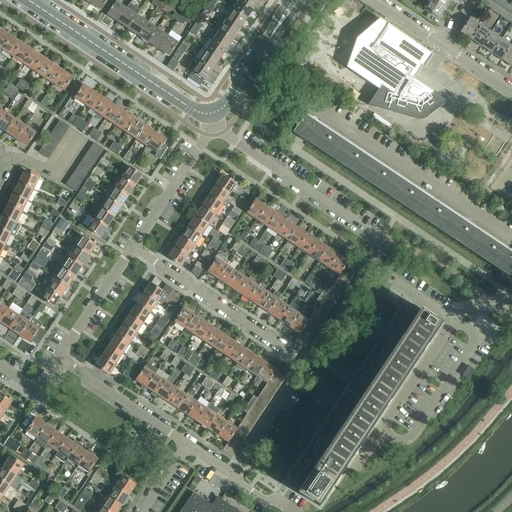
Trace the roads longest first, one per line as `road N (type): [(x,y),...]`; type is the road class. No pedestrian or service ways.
road 1 (residential): [(304,360),(382,239),(225,135),(209,114)]
road 2 (residential): [(511,236),(323,113)]
road 3 (tertiary): [(209,114),(28,0)]
road 4 (residential): [(132,247),(304,360)]
road 5 (residential): [(188,447),(230,474),(304,360)]
road 6 (residential): [(58,359),(188,447)]
road 7 (residential): [(132,247),(199,146),(209,114)]
road 8 (tertiary): [(209,114),(227,102),(295,0)]
road 9 (residential): [(58,359),(132,247)]
